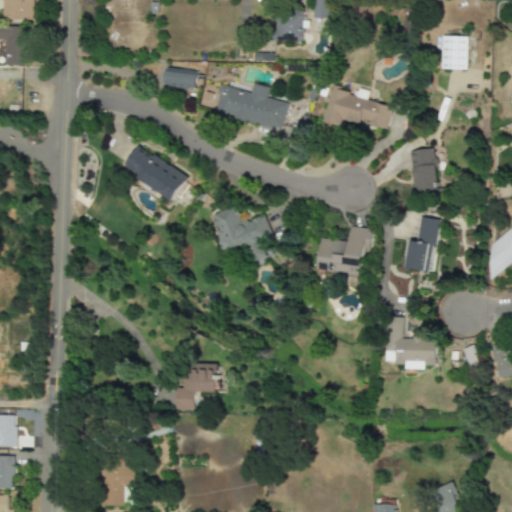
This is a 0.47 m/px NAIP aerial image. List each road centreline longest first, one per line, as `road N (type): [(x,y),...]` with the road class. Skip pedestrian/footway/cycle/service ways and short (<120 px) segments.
road 1 (tertiary): [(49,511),(65,0)]
road 2 (residential): [(65,96),(149,109),(227,159),(299,183),(353,190)]
road 3 (residential): [(58,273),(118,317),(149,356),(165,394)]
